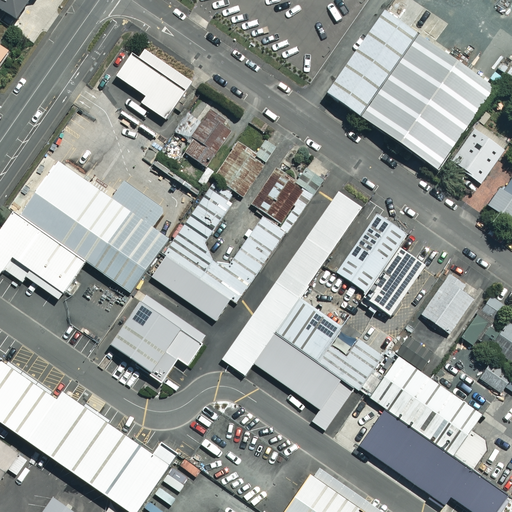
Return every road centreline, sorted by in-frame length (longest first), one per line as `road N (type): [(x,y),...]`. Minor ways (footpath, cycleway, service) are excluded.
road 1 (unclassified): [(131,0),(511,259)]
road 2 (tertiary): [(99,0),(0,140)]
